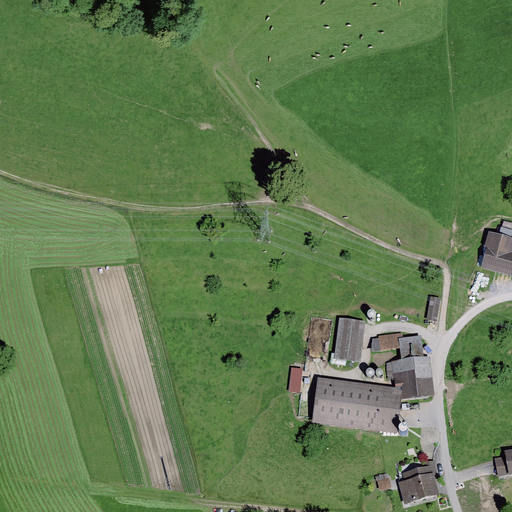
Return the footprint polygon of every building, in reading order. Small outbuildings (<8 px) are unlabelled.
[(511,237),(489,232),(485,247),(487,247),(481,268),(511,276),(511,237)] [(472,241),(465,256),(470,259),(478,243),(472,241)] [(441,299),(431,297),(427,320),(437,321),(441,299)] [(368,315),(368,317),(369,318),(370,318),(372,318),(373,318),(374,318),(375,317),(376,315),(376,314),(376,312),(375,311),(374,310),(372,310),(371,310),(370,310),(368,311),(368,313),(367,314),(368,315)] [(366,322),(339,319),(334,359),(360,362),(366,322)] [(401,360),(391,362),(395,388),(399,389),(402,391),(401,400),(434,398),(431,357),(423,358),(421,336),(399,339),(401,360)] [(303,369),(292,368),(289,392),(300,393),(303,369)] [(375,374),(375,373),(374,371),(374,370),(372,369),(371,369),(370,369),(368,369),(367,370),(366,371),(366,373),(366,374),(367,375),(368,377),(369,377),(370,377),(372,377),(373,376),(374,375),(375,374)] [(395,388),(317,378),(313,424),(397,434),(401,400),(402,391),(399,389),(395,388)] [(401,424),(400,425),(399,426),(399,427),(399,429),(400,430),(401,431),(402,432),(403,432),(405,432),(406,431),(407,430),(407,429),(408,427),(407,426),(406,425),(405,424),(404,423),(402,424),(401,424)] [(511,449),(505,451),(506,457),(495,459),(498,477),(511,474),(511,449)] [(404,481),(398,483),(404,504),(439,495),(434,475),(438,475),(434,461),(424,463),(425,467),(402,473),(404,481)] [(389,478),(377,481),(380,491),(391,488),(389,478)]
